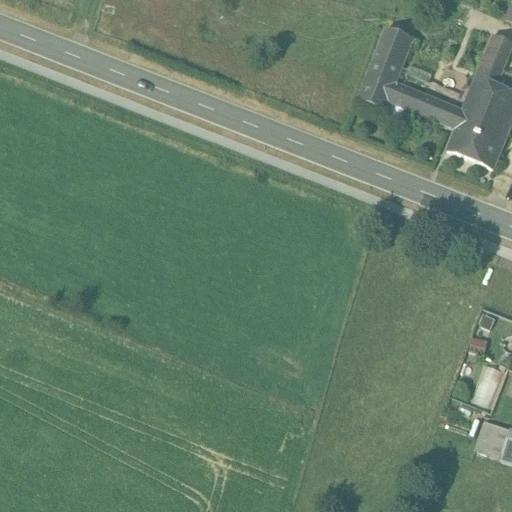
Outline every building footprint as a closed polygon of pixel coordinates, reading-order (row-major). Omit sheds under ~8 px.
[(386,31),(358,104),(401,121),(404,113),(411,94),(395,88),(413,42),(386,31)] [(511,49),(493,42),(476,83),(496,90),(511,49)] [(511,97),(496,90),(476,83),(463,115),(456,134),(447,155),(493,174),(511,127),(511,97)] [(463,115),(411,94),(404,113),(456,134),(463,115)] [(472,403),(488,409),(501,372),(485,367),(472,403)] [(486,426),(476,454),(487,458),(497,430),(486,426)] [(511,435),(510,435),(497,430),(487,458),(487,459),(511,467),(511,435)]
